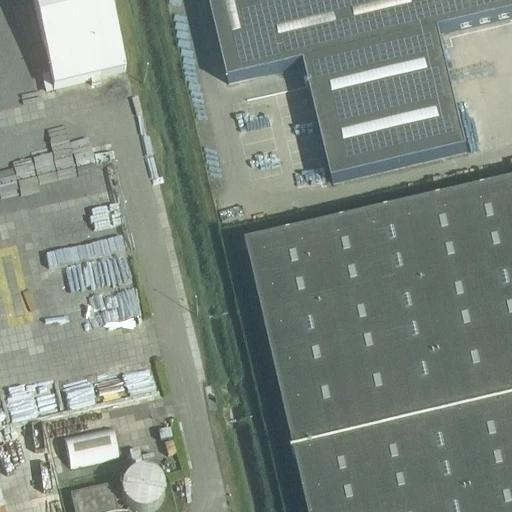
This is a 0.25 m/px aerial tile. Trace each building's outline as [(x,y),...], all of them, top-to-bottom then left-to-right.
[(103,0),(24,0),(41,78),(116,62),(103,0)] [(438,35),(511,17),(511,0),(208,0),(228,84),(304,67),(332,184),(465,153),(438,35)] [(307,511),(511,511),(511,187),(247,249),(307,511)] [(87,248),(128,240),(121,205),(81,213),(87,248)] [(130,273),(97,282),(109,332),(142,324),(130,273)] [(69,471),(94,465),(118,460),(111,429),(62,440),(69,471)] [(140,472),(134,474),(129,476),(125,479),(122,483),(121,488),(120,496),(121,501),(125,506),(129,510),(131,511),(151,511),(153,511),(156,509),(159,505),(161,500),(163,494),(162,488),(160,483),(157,478),(153,475),(147,472),(140,472)] [(115,511),(110,488),(69,497),(72,511),(115,511)]
